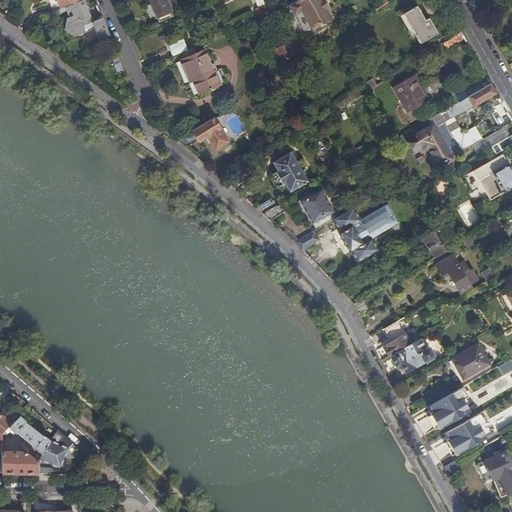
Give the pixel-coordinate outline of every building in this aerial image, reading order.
[(56,0),(60,9),(65,7),(81,0),(56,0)] [(109,35),(102,17),(93,21),(90,15),(90,16),(83,0),(81,0),(65,7),(69,17),(67,17),(66,28),(67,30),(75,37),(95,28),(100,40),(109,35)] [(178,4),(176,0),(150,0),(159,21),(173,15),(170,7),(178,4)] [(296,0),(288,5),(295,15),(301,12),(311,29),(323,22),(326,23),(332,19),(327,9),(321,0),(296,0)] [(426,20),(418,6),(402,15),(410,30),(412,28),(421,43),(438,33),(429,19),(426,20)] [(301,12),(295,15),(304,33),(311,29),(301,12)] [(461,31),(447,40),(449,45),(463,35),(461,31)] [(280,37),(279,33),(269,38),(282,64),(278,67),(280,71),(292,64),(288,56),(280,37)] [(170,47),(174,56),(183,52),(185,51),(187,50),(183,41),(170,47)] [(197,87),(218,77),(215,71),(213,71),(204,49),(195,53),(192,48),(187,50),(185,51),(187,56),(185,57),(181,59),(190,81),(194,80),(197,87)] [(452,94),(457,103),(490,83),(485,74),(452,94)] [(414,75),(392,88),(407,113),(429,101),(414,75)] [(218,77),(197,87),(200,93),(221,84),(218,77)] [(374,78),(362,85),(367,92),(370,90),(378,84),(374,78)] [(473,106),(496,93),(490,83),(457,103),(439,113),(442,119),(458,147),(461,152),(473,145),(483,139),(476,126),(463,134),(453,116),(472,105),(473,106)] [(350,93),(354,100),(367,92),(362,85),(350,93)] [(178,140),(185,147),(198,138),(199,140),(208,135),(216,148),(228,141),(214,118),(197,129),(195,126),(175,138),(178,140)] [(433,124),(448,152),(458,147),(442,119),(433,124)] [(451,157),(448,152),(433,124),(408,139),(415,151),(421,147),(423,146),(431,148),(431,149),(439,163),(442,162),(442,163),(447,160),(447,159),(451,157)] [(473,145),(479,154),(498,143),(510,136),(505,127),(483,139),(473,145)] [(511,134),(510,136),(498,143),(501,150),(511,143),(511,134)] [(307,181),(291,152),(273,162),(278,171),(272,174),(271,178),(276,186),(280,187),(286,183),(290,191),(307,181)] [(473,170),(491,200),(511,186),(511,171),(502,154),(473,170)] [(243,172),(227,182),(235,189),(247,175),(243,172)] [(309,197),(299,202),(311,224),(320,219),(320,218),(322,217),(321,214),(318,215),(309,197)] [(262,213),(263,214),(277,206),(273,199),(272,200),(270,198),(255,207),(262,213)] [(457,207),(468,226),(479,220),(468,200),(457,207)] [(277,206),(263,214),(270,220),(284,212),(280,204),(277,206)] [(337,218),(333,220),(339,231),(338,232),(348,250),(349,250),(355,261),(376,250),(370,238),(361,243),(351,225),(360,220),(353,208),(347,212),(337,218)] [(446,251),(430,226),(427,228),(430,232),(422,237),(435,257),(446,251)] [(315,231),(295,242),(302,250),(320,240),(315,231)] [(480,233),(472,237),(476,244),(483,241),(480,233)] [(474,243),(470,237),(465,240),(468,246),(474,243)] [(457,265),(453,257),(452,255),(436,264),(442,274),(447,271),(460,292),(471,286),(469,283),(477,278),(471,269),(468,271),(463,261),(462,262),(457,265)] [(455,256),(453,257),(457,265),(462,262),(460,259),(458,260),(455,256)] [(362,299),(354,304),(359,313),(367,308),(362,299)] [(390,355),(420,338),(414,328),(412,329),(405,334),(397,321),(384,328),(389,337),(390,336),(393,341),(390,342),(384,346),(389,356),(390,355)] [(383,330),(390,342),(393,341),(390,336),(389,337),(384,328),(383,330)] [(426,348),(420,338),(390,355),(396,365),(400,363),(406,372),(424,362),(425,362),(433,357),(428,347),(426,348)] [(478,345),(451,359),(455,367),(460,364),(461,366),(459,368),(465,377),(488,364),(478,345)] [(504,376),(511,370),(511,365),(509,360),(498,367),(504,376)] [(430,428),(469,414),(460,391),(422,405),(430,428)] [(3,433),(12,423),(0,412),(0,450),(2,450),(3,437),(3,433)] [(26,419),(20,414),(12,423),(3,433),(3,437),(7,437),(7,433),(10,430),(14,434),(17,431),(35,446),(35,448),(39,451),(42,454),(51,439),(44,434),(43,435),(25,421),(26,419)] [(447,440),(444,441),(450,456),(487,439),(477,415),(443,430),(447,440)] [(72,443),(58,430),(51,439),(42,454),(38,460),(37,472),(56,473),(58,465),(59,466),(67,448),(72,443)] [(499,438),(482,447),(485,453),(502,444),(499,438)] [(26,450),(2,450),(2,466),(2,472),(37,472),(38,460),(35,458),(26,450)] [(511,469),(504,452),(477,464),(484,482),(492,501),(511,492),(511,469)] [(443,467),(444,469),(455,462),(456,462),(455,460),(443,467)] [(444,469),(448,476),(459,469),(455,462),(444,469)]
